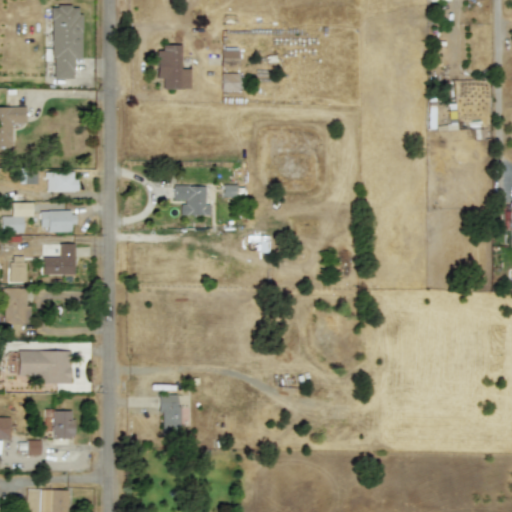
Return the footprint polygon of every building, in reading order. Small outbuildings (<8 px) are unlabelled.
[(78,57),(79,6),(50,5),(49,77),(71,78),(71,57),(78,57)] [(187,68),(178,68),(178,44),(155,44),(154,77),(160,78),(160,88),(187,89),(187,68)] [(219,66),(236,66),(236,50),(219,50),(219,66)] [(218,89),(236,89),(236,73),(219,72),(218,89)] [(0,106),(0,147),(9,147),(8,123),(22,122),(21,106),(0,106)] [(73,171),(43,172),(43,191),(73,190),(73,171)] [(179,214),(207,214),(207,203),(204,203),(205,185),(171,184),(171,199),(179,199),(179,214)] [(0,215),(0,231),(19,232),(20,215),(28,215),(29,203),(8,202),(8,216),(0,215)] [(70,230),(70,210),(37,210),(37,230),(70,230)] [(39,274),(72,273),(72,243),(56,243),(57,255),(39,256),(39,274)] [(22,281),(23,255),(8,255),(7,281),(22,281)] [(24,305),(23,286),(1,287),(2,322),(28,321),(27,305),(24,305)] [(68,350),(15,349),(15,374),(34,374),(34,382),(67,382),(68,350)] [(158,432),(176,432),(176,394),(157,394),(158,432)] [(50,438),(70,438),(71,410),(50,409),(50,438)] [(8,417),(0,416),(0,439),(8,439),(8,417)] [(24,454),(38,454),(38,439),(24,440),(24,454)] [(64,511),(65,489),(23,488),(23,511),(64,511)]
